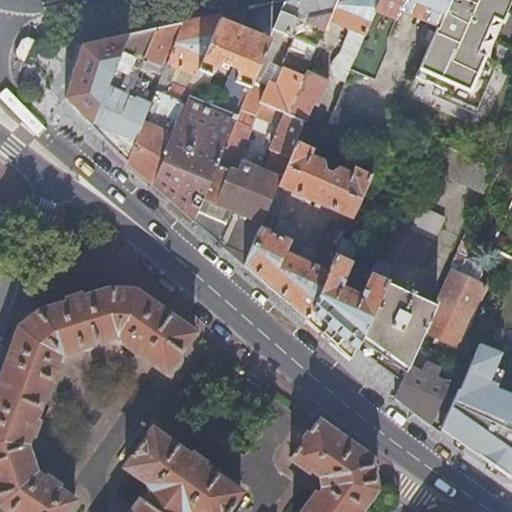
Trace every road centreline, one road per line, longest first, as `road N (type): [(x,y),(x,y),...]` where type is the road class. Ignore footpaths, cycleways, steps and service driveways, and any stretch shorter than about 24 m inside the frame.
road 1 (secondary): [(162,244),(430,469)]
road 2 (secondary): [(162,244),(34,126),(0,81)]
road 3 (residential): [(55,183),(45,221),(0,304)]
road 4 (secondary): [(55,183),(162,244)]
